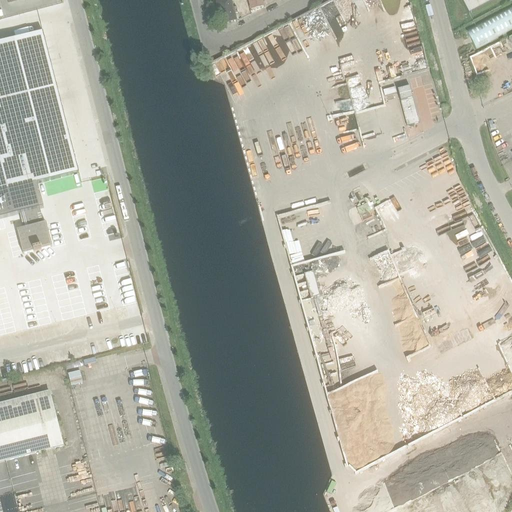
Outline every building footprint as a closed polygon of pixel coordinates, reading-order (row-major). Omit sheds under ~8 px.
[(227,0),(214,3),(220,25),(236,21),(231,0),(227,0)] [(262,0),(248,0),(251,12),(264,8),(262,0)] [(365,0),(375,20),(387,15),(379,0),(365,0)] [(460,0),(468,14),(495,0),(460,0)] [(476,50),(511,30),(511,5),(466,31),(476,50)] [(43,33),(0,44),(0,219),(20,215),(24,229),(18,230),(17,231),(23,255),(24,254),(50,248),(52,247),(46,223),(39,225),(35,211),(43,209),(37,185),(61,178),(79,174),(79,173),(43,33)] [(398,91),(407,126),(413,128),(413,125),(419,123),(409,88),(398,91)] [(358,126),(359,147),(377,146),(377,138),(371,139),(371,131),(365,131),(365,126),(358,126)] [(297,165),(298,173),(272,174),(273,192),(282,192),(281,185),(307,184),(306,165),(297,165)] [(68,375),(71,386),(82,384),(79,372),(68,375)] [(0,462),(65,445),(52,396),(0,409),(0,462)] [(363,450),(363,436),(347,436),(346,450),(363,450)]
